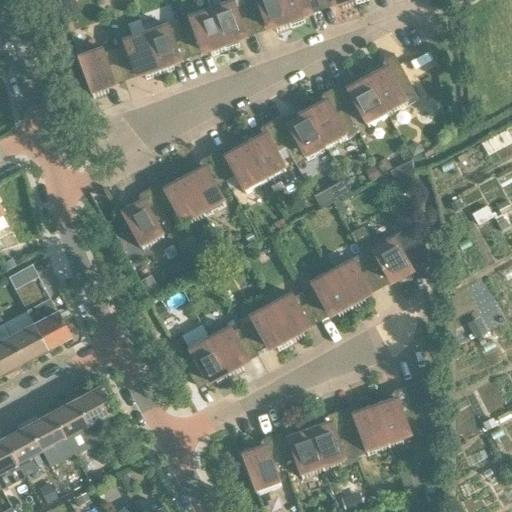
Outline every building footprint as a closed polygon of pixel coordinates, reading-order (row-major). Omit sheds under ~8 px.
[(64,14),(77,9),(73,0),(67,0),(60,3),(64,14)] [(209,9),(225,53),(239,48),(235,37),(254,31),(243,0),(230,0),(231,1),(209,9)] [(291,29),(280,0),(243,0),(254,31),(273,24),(277,34),(291,29)] [(309,0),(280,0),(291,29),(305,24),(301,14),(308,11),(305,2),(309,0)] [(329,0),(331,3),(338,0),(342,11),(356,6),(354,0),(329,0)] [(179,26),(182,35),(189,54),(207,47),(211,58),(225,53),(209,9),(188,16),(190,22),(179,26)] [(144,32),(160,76),(174,71),(170,61),(189,54),(182,35),(179,26),(167,30),(165,24),(144,32)] [(146,81),(160,76),(144,32),(122,40),(124,46),(113,50),(120,69),(131,65),(134,74),(142,71),(146,81)] [(120,69),(113,50),(102,54),(100,48),(77,56),(93,100),(108,95),(104,84),(112,82),(109,73),(120,69)] [(366,77),(388,118),(419,102),(393,54),(382,60),(386,66),(366,77)] [(351,123),(362,117),(368,129),(388,118),(366,77),(346,88),(343,82),(332,88),(335,94),(351,123)] [(358,135),(351,123),(335,94),(305,110),(327,152),(358,135)] [(295,165),(305,159),(307,163),(327,152),(305,110),(285,121),(282,116),(271,122),(285,148),(295,165)] [(285,148),(271,122),(260,128),(263,133),(244,144),(266,185),(286,174),(275,153),(285,148)] [(420,145),(411,142),(405,146),(412,157),(423,151),(420,145)] [(266,185),(244,144),(223,155),(221,149),(210,155),(224,181),(235,175),(246,196),(266,185)] [(183,177),(205,219),(225,208),(214,187),(224,181),(210,155),(200,161),(203,166),(183,177)] [(391,168),(386,158),(385,158),(375,163),(381,174),(391,168)] [(411,160),(388,172),(392,178),(395,176),(405,194),(413,190),(411,160)] [(364,171),(370,181),(379,176),(373,165),(364,171)] [(205,219),(183,177),(163,188),(169,201),(159,206),(163,214),(174,209),(185,230),(205,219)] [(163,214),(159,206),(149,188),(139,194),(141,200),(121,211),(143,252),(164,241),(153,220),(163,214)] [(343,213),(342,200),(338,203),(337,200),(332,203),(339,215),(343,213)] [(459,200),(449,204),(453,212),(462,207),(459,200)] [(507,201),(496,207),(501,215),(511,209),(507,201)] [(486,206),(471,215),(478,226),(492,218),(486,206)] [(274,224),(278,232),(289,226),(284,218),(274,224)] [(380,289),(390,283),(388,280),(395,276),(400,286),(414,278),(400,253),(418,244),(411,231),(402,236),(400,232),(374,247),(363,227),(349,234),(380,289)] [(255,240),(251,232),(243,236),(248,244),(255,240)] [(184,258),(168,267),(178,286),(194,277),(184,258)] [(330,271),(352,312),(365,305),(360,295),(367,291),(362,283),(373,277),(363,260),(353,266),(350,260),(330,271)] [(15,290),(38,278),(31,265),(8,278),(15,290)] [(352,312),(330,271),(310,282),(303,271),(294,276),(302,293),(312,311),(318,323),(329,317),(327,313),(334,309),(339,319),(352,312)] [(196,280),(201,290),(215,283),(210,273),(196,280)] [(312,311),(302,293),(292,299),(289,293),(269,304),(291,346),(304,339),(299,329),(306,325),(301,316),(312,311)] [(238,321),(241,326),(257,356),(268,350),(266,347),(273,343),(278,353),(291,346),(269,304),(238,321)] [(156,309),(161,319),(168,316),(162,306),(156,309)] [(40,316),(32,320),(34,324),(47,349),(70,336),(57,312),(42,320),(40,316)] [(489,332),(482,320),(469,327),(476,339),(489,332)] [(10,337),(23,362),(47,349),(34,324),(10,337)] [(208,338),(230,379),(243,372),(238,362),(245,358),(247,362),(257,356),(241,326),(231,332),(228,327),(208,338)] [(0,342),(0,374),(23,362),(10,337),(0,342)] [(230,379),(208,338),(188,349),(191,354),(180,360),(185,369),(195,363),(205,380),(212,376),(217,386),(230,379)] [(98,387),(74,399),(88,425),(111,412),(98,387)] [(389,450),(431,435),(429,401),(411,408),(405,390),(393,394),(395,398),(373,406),(389,450)] [(88,425),(74,399),(51,412),(64,437),(88,425)] [(342,423),(348,439),(360,435),(368,458),(389,450),(373,406),(352,413),(354,419),(342,423)] [(64,437),(51,412),(27,425),(40,450),(64,437)] [(493,418),(483,423),(486,431),(497,426),(493,418)] [(308,429),(323,474),(356,462),(348,439),(342,423),(331,427),(329,421),(308,429)] [(40,450),(27,425),(3,438),(17,463),(40,450)] [(273,437),(283,463),(294,459),(302,481),(323,474),(308,429),(286,437),(285,433),(273,437)] [(271,467),(283,463),(273,437),(262,441),(263,445),(241,453),(257,497),(279,489),(271,467)] [(0,472),(17,463),(3,438),(0,439),(0,472)] [(416,468),(398,474),(405,492),(422,486),(416,468)] [(126,492),(133,488),(126,474),(118,478),(126,492)] [(38,488),(47,504),(57,498),(48,483),(38,488)] [(85,493),(75,499),(79,505),(89,500),(85,493)] [(409,498),(411,507),(419,510),(426,504),(424,496),(416,493),(409,498)] [(350,495),(340,499),(344,511),(351,511),(356,511),(350,495)]
